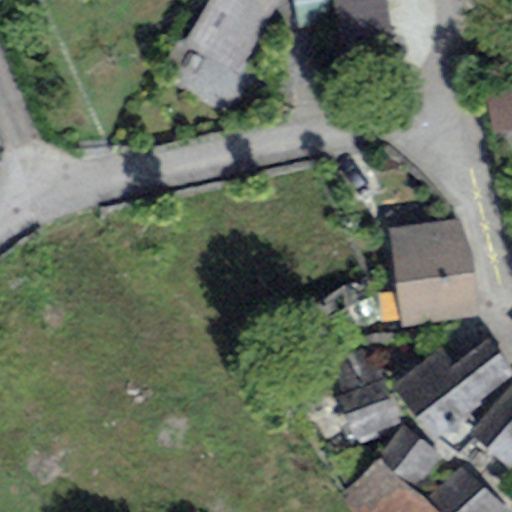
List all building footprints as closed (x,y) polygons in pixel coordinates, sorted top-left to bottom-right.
[(273,0),(206,0),(186,36),(238,64),(273,0)] [(391,0),(336,0),(345,51),(398,43),(391,0)] [(454,214),(387,223),(400,320),(468,311),(454,214)] [(456,362),(442,344),(396,381),(436,431),(509,372),(483,340),(456,362)] [(371,351),(336,363),(360,437),(396,425),(371,351)] [(511,389),(474,432),(511,464),(511,389)] [(402,428),(380,461),(411,490),(438,458),(402,428)] [(380,461),(338,496),(355,511),(435,511),(423,501),(411,490),(380,461)] [(507,511),(460,467),(423,501),(435,511),(507,511)]
